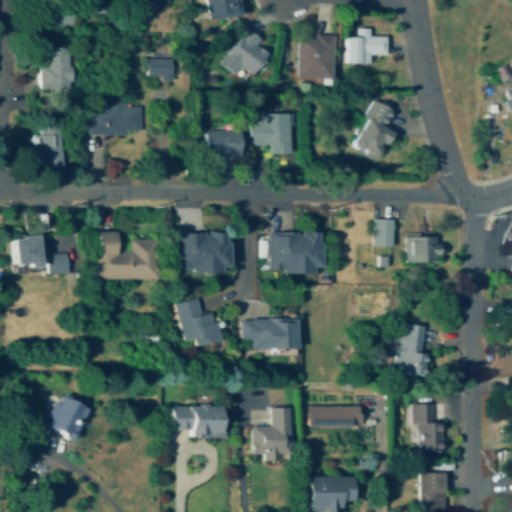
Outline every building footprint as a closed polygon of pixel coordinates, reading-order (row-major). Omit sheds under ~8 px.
[(69,0),(43,0),(43,25),(69,25),(69,0)] [(97,0),(73,0),(73,13),(97,13),(97,0)] [(206,0),(207,16),(239,14),(238,0),(206,0)] [(216,65),(229,75),(235,67),(247,76),(264,54),(254,46),(257,42),(243,31),(216,65)] [(331,36),(296,35),(295,80),(330,81),(331,36)] [(343,61),(382,61),(382,37),(343,37),(343,61)] [(38,91),(68,91),(69,48),(39,47),(38,91)] [(145,76),(165,76),(165,59),(145,59),(145,76)] [(511,86),(503,90),(511,115),(511,86)] [(87,134),(136,135),(137,102),(88,101),(87,134)] [(371,162),(390,134),(382,129),(392,113),(375,102),(346,145),(371,162)] [(286,155),(286,114),(260,114),(260,122),(248,122),(248,145),(266,145),(266,155),(286,155)] [(58,128),(33,128),(33,170),(58,170),(58,128)] [(237,157),(237,129),(203,129),(203,157),(237,157)] [(389,246),(389,219),(371,219),(371,246),(389,246)] [(91,280),(152,280),(152,240),(126,240),(126,251),(111,251),(111,232),(91,232),(91,280)] [(222,233),(171,233),(171,273),(222,273),(222,233)] [(315,233),(264,233),(263,273),(315,273),(315,233)] [(33,267),(33,236),(7,236),(7,267),(33,267)] [(434,237),(406,237),(406,263),(434,263),(434,237)] [(43,254),(44,274),(64,274),(64,253),(43,254)] [(214,342),(209,313),(196,315),(192,299),(171,303),(178,343),(188,342),(189,346),(214,342)] [(246,351),(291,351),(291,320),(236,320),(236,341),(246,341),(246,351)] [(398,324),(390,373),(415,377),(422,327),(398,324)] [(85,408),(58,395),(41,428),(69,441),(85,408)] [(436,453),(436,405),(411,405),(411,453),(436,453)] [(304,427),(341,427),(341,406),(304,406),(304,427)] [(219,437),(219,407),(167,407),(166,437),(219,437)] [(284,409),(266,409),(266,427),(247,427),(247,460),(284,460),(284,409)] [(414,511),(439,511),(439,474),(414,474),(414,511)] [(335,511),(335,503),(346,503),(346,479),(303,479),(303,511),(335,511)]
